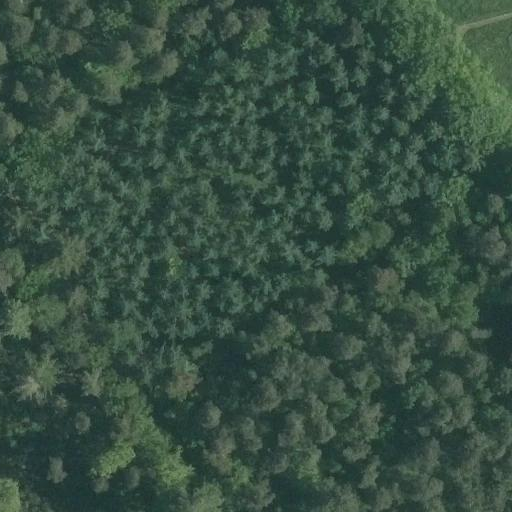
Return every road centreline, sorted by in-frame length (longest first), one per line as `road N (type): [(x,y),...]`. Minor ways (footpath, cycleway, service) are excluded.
road 1 (track): [(307,0),(0,148)]
road 2 (track): [(511,116),(409,0)]
